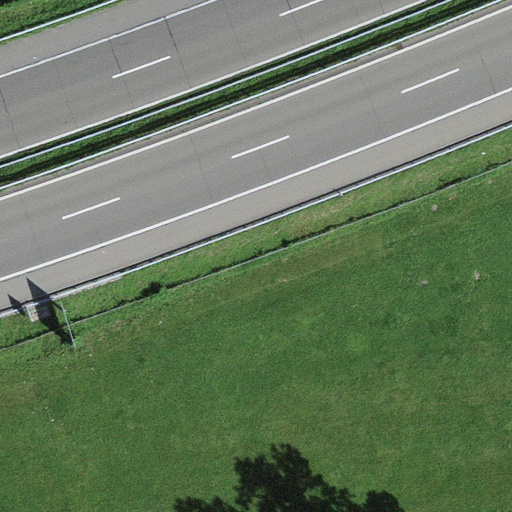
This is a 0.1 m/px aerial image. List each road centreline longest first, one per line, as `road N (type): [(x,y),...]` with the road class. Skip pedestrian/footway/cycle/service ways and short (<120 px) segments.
road 1 (motorway): [(0,242),(511,50)]
road 2 (motorway): [(322,0),(0,117)]
